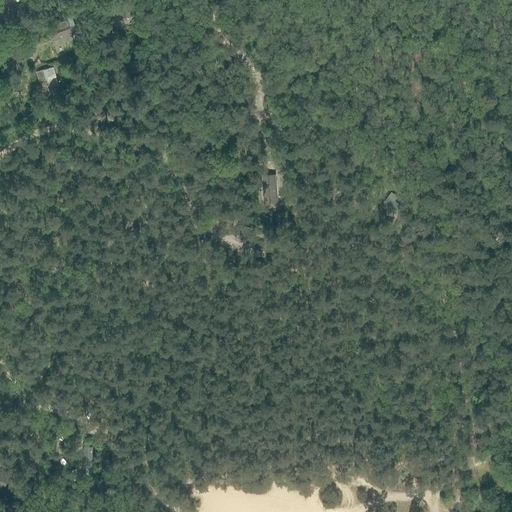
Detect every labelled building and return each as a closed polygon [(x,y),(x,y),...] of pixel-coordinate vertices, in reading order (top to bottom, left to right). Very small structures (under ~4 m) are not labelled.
[(133,10),(131,0),(129,0),(121,2),(111,4),(114,19),(124,18),(132,15),(133,10)] [(51,39),(52,38),(55,46),(75,39),(73,31),(72,32),(67,18),(58,22),(58,24),(51,26),(47,27),(51,39)] [(40,50),(45,61),(55,57),(51,46),(40,50)] [(54,67),(36,72),(42,95),(49,93),(45,79),(56,76),(54,67)] [(112,120),(113,112),(99,110),(98,119),(112,120)] [(263,197),(271,196),(278,196),(277,190),(277,174),(262,174),(263,190),(263,197)] [(396,213),(402,205),(395,200),(397,196),(391,191),(382,204),(396,213)] [(251,227),(239,224),(235,239),(251,244),(255,230),(251,227)] [(265,242),(255,240),(253,248),(262,251),(265,242)] [(92,469),(92,465),(93,447),(83,446),(82,465),(82,468),(92,469)]
